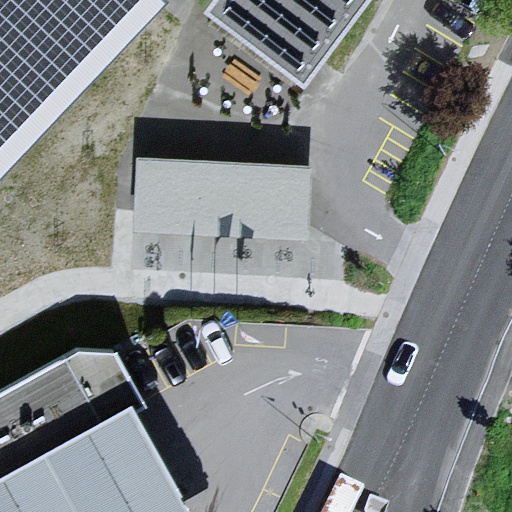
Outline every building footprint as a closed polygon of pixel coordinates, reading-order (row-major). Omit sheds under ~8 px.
[(0,0),(0,167),(162,2),(160,0),(0,0)] [(227,0),(302,60),(351,0),(227,0)] [(138,211),(306,218),(309,142),(141,135),(138,211)] [(71,347),(0,386),(0,463),(123,394),(131,408),(142,402),(112,349),(71,347)] [(123,394),(0,463),(0,511),(187,511),(131,408),(123,394)]
